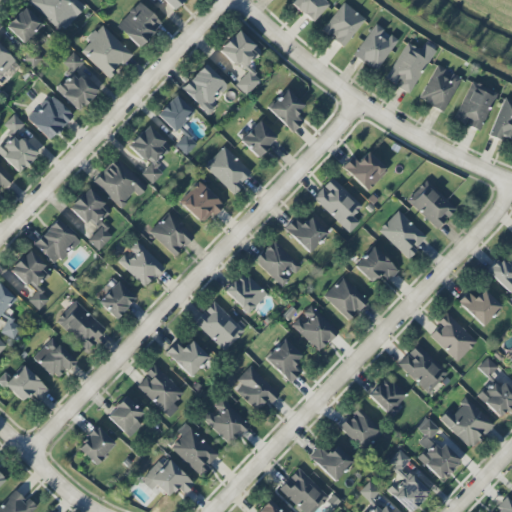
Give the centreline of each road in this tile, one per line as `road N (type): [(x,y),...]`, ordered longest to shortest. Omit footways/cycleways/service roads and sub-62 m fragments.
road 1 (residential): [(356,104),(29,452)]
road 2 (residential): [(511,197),(230,511)]
road 3 (residential): [(235,0),(356,104),(511,183)]
road 4 (residential): [(221,0),(0,237)]
road 5 (residential): [(115,511),(46,467),(0,424)]
